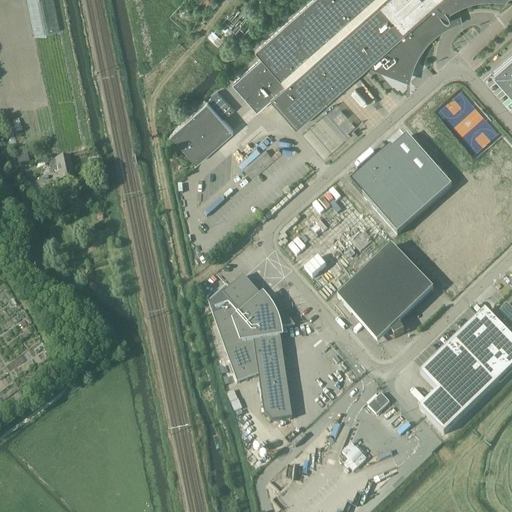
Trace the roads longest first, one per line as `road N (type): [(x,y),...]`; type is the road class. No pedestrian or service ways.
road 1 (unclassified): [(374,368),(268,249),(270,228),(452,70),(466,74),(511,125)]
road 2 (track): [(187,285),(151,102),(230,0)]
road 3 (track): [(240,511),(203,386),(187,285)]
road 4 (unclassified): [(374,368),(391,369),(511,256)]
